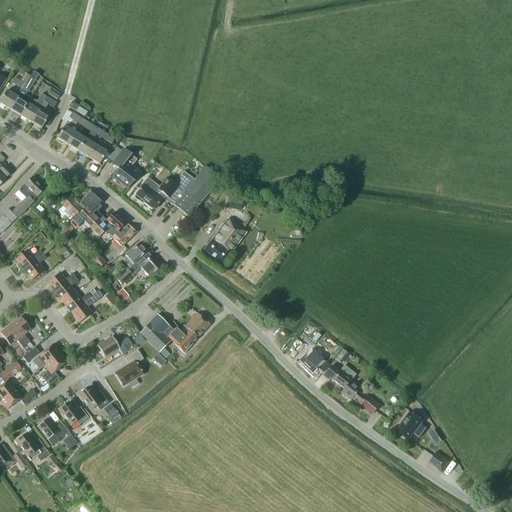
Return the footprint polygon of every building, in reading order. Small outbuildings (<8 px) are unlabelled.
[(25,84),(22,89),(28,92),(39,75),(33,72),(29,77),(25,84)] [(24,74),(20,81),(25,84),(29,77),(24,74)] [(22,89),(25,84),(14,78),(11,83),(22,89)] [(60,94),(51,88),(47,94),(57,100),(60,94)] [(0,103),(9,110),(17,97),(6,91),(0,101),(0,103)] [(20,92),(17,98),(17,97),(9,110),(20,116),(27,104),(28,104),(31,99),(20,92)] [(33,108),(28,104),(27,104),(20,116),(30,122),(46,97),(41,94),(33,108)] [(53,109),(56,104),(46,97),(30,122),(41,129),(44,125),(47,119),(48,117),(42,113),(47,105),(53,109)] [(68,107),(84,117),(87,112),(78,107),(79,106),(71,101),(68,107)] [(66,122),(71,113),(66,110),(61,119),(66,122)] [(80,125),(83,120),(72,113),(69,118),(73,121),(77,123),(80,125)] [(83,120),(80,125),(90,131),(93,126),(83,120)] [(72,127),(70,130),(64,126),(57,138),(67,145),(75,133),(74,133),(76,129),(72,127)] [(93,126),(90,131),(100,138),(104,133),(93,126)] [(78,151),(85,139),(75,133),(67,145),(78,151)] [(114,139),(104,133),(100,138),(111,144),(114,139)] [(88,158),(95,146),(85,139),(78,151),(88,158)] [(110,155),(116,146),(114,144),(108,153),(110,155)] [(106,152),(95,146),(88,158),(99,164),(106,152)] [(117,147),(108,159),(113,163),(122,151),(117,147)] [(137,160),(123,149),(122,151),(113,163),(112,164),(118,169),(112,177),(127,189),(133,181),(134,182),(140,174),(131,167),(137,160)] [(0,170),(7,177),(10,173),(4,166),(0,169),(0,170)] [(204,166),(173,205),(189,218),(203,201),(208,195),(220,180),(204,166)] [(148,179),(135,195),(144,201),(142,203),(151,210),(152,208),(154,210),(165,196),(174,203),(193,180),(183,172),(173,184),(167,178),(160,188),(148,179)] [(22,202),(11,213),(17,218),(33,202),(33,201),(45,189),(32,178),(19,191),(15,195),(22,202)] [(82,210),(88,216),(95,209),(102,202),(93,195),(90,192),(77,205),(82,209),(82,210)] [(243,198),(229,195),(226,208),(240,211),(242,202),(243,198)] [(73,218),(82,209),(77,205),(68,196),(60,204),(63,207),(71,216),(73,218)] [(63,207),(59,211),(66,218),(64,220),(66,221),(71,216),(63,207)] [(101,216),(95,209),(88,216),(82,210),(69,223),(73,227),(79,222),(81,224),(83,222),(89,228),(101,216)] [(8,210),(0,217),(0,233),(0,234),(17,218),(11,213),(8,210)] [(109,235),(112,238),(119,231),(118,230),(125,223),(114,212),(106,221),(102,217),(101,216),(89,228),(99,237),(105,231),(104,233),(107,235),(109,235)] [(222,264),(245,233),(227,219),(203,250),(222,264)] [(73,230),(67,223),(58,231),(64,238),(73,230)] [(119,231),(112,238),(121,247),(136,233),(125,223),(118,230),(119,231)] [(76,241),(73,244),(79,250),(82,247),(76,241)] [(133,265),(147,251),(139,243),(131,250),(125,256),(133,265)] [(15,260),(23,271),(43,255),(40,251),(33,257),(27,250),(15,260)] [(106,263),(98,253),(90,260),(98,269),(106,263)] [(135,263),(127,270),(132,276),(141,268),(149,277),(161,266),(151,256),(148,253),(137,263),(135,263)] [(31,281),(43,271),(38,264),(46,258),(43,255),(23,271),(31,281)] [(121,257),(114,262),(118,266),(118,267),(124,261),(122,259),(121,257)] [(127,270),(117,280),(121,285),(132,276),(127,270)] [(55,293),(75,278),(72,274),(65,280),(60,273),(47,283),(55,293)] [(63,303),(75,293),(70,287),(78,281),(75,278),(55,293),(63,303)] [(79,323),(91,313),(87,308),(103,296),(99,291),(91,297),(71,313),(79,323)] [(80,299),(75,293),(63,303),(71,313),(91,297),(88,294),(80,299)] [(192,344),(210,325),(197,313),(181,330),(180,332),(192,344)] [(168,327),(156,316),(149,323),(150,323),(140,334),(159,353),(170,342),(166,338),(167,337),(174,344),(184,353),(192,344),(180,332),(181,330),(177,327),(173,331),(169,327),(168,327)] [(20,317),(10,325),(26,345),(29,342),(24,335),(30,330),(20,317)] [(117,335),(128,328),(124,323),(114,329),(117,335)] [(10,325),(0,332),(0,333),(10,346),(16,341),(22,348),(26,345),(10,325)] [(140,335),(133,340),(136,346),(144,341),(140,335)] [(114,340),(112,337),(97,346),(104,358),(118,349),(122,355),(134,349),(127,338),(120,343),(117,338),(114,340)] [(53,345),(37,357),(32,361),(39,370),(44,366),(60,353),(53,345)] [(26,363),(39,353),(35,348),(22,357),(26,363)] [(114,374),(123,387),(142,375),(136,364),(143,360),(137,350),(124,358),(128,365),(114,374)] [(348,354),(342,350),(334,359),(341,364),(348,354)] [(329,364),(324,360),(324,361),(314,353),(312,355),(308,352),(298,362),(299,362),(312,374),(312,375),(317,369),(323,373),(329,364)] [(44,366),(48,370),(41,376),(49,386),(59,378),(58,378),(54,372),(67,362),(60,353),(44,366)] [(2,373),(0,374),(0,377),(4,383),(12,377),(17,372),(11,365),(6,369),(5,370),(2,373)] [(325,373),(322,376),(329,381),(330,379),(343,389),(340,393),(351,401),(359,390),(359,389),(350,382),(355,375),(344,366),(338,373),(330,366),(325,373)] [(0,386),(0,400),(15,389),(9,380),(0,386)] [(95,396),(89,387),(78,395),(90,410),(96,406),(99,410),(108,403),(100,392),(95,396)] [(15,389),(0,400),(0,401),(6,410),(19,400),(23,405),(36,395),(32,390),(22,397),(15,389)] [(359,390),(351,401),(359,408),(361,405),(371,414),(373,412),(378,406),(359,390)] [(58,410),(70,426),(76,422),(79,426),(88,418),(80,407),(75,411),(68,402),(58,410)] [(115,411),(110,404),(103,410),(108,416),(115,411)] [(400,425),(396,432),(408,441),(413,435),(414,435),(419,439),(427,428),(422,424),(424,422),(410,411),(400,425)] [(51,445),(68,433),(61,423),(55,428),(47,418),(37,426),(47,440),(51,445)] [(24,454),(27,457),(30,461),(36,456),(40,462),(49,455),(38,439),(33,442),(26,433),(15,441),(22,451),(24,454)] [(77,444),(70,435),(66,439),(72,447),(77,444)] [(7,469),(14,463),(4,448),(1,450),(0,449),(0,467),(4,465),(7,469)] [(436,452),(429,463),(442,472),(449,462),(436,452)] [(21,469),(26,465),(21,457),(18,453),(13,457),(21,469)] [(53,457),(47,461),(52,467),(58,463),(53,457)]
